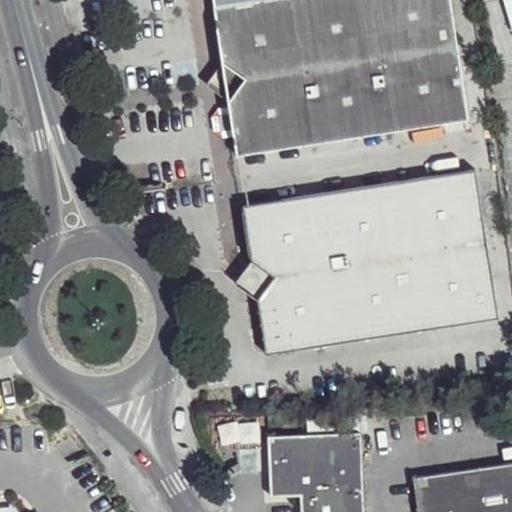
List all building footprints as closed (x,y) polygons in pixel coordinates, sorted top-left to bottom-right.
[(212,0),(223,63),(206,83),(231,103),(240,158),(470,125),(463,73),(454,75),(446,0),(212,0)] [(511,0),(502,0),(511,30),(511,0)] [(472,157),(242,194),(252,253),(234,275),(254,290),(268,348),(497,310),(472,157)] [(362,511),(358,427),(267,432),(270,492),(299,490),(300,511),(362,511)] [(511,511),(511,459),(413,474),(417,511),(511,511)]
